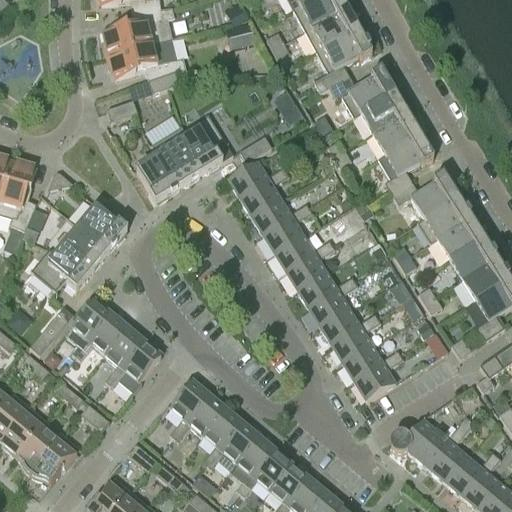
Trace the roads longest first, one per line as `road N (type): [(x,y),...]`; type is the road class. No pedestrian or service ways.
road 1 (residential): [(193,346),(139,256),(174,226),(194,237),(252,292),(307,373),(313,397),(306,409)]
road 2 (residential): [(511,218),(382,0)]
road 3 (residential): [(58,511),(193,346)]
road 4 (residential): [(0,134),(37,148),(75,114),(63,49),(65,0)]
road 5 (residential): [(306,409),(261,409),(193,346)]
